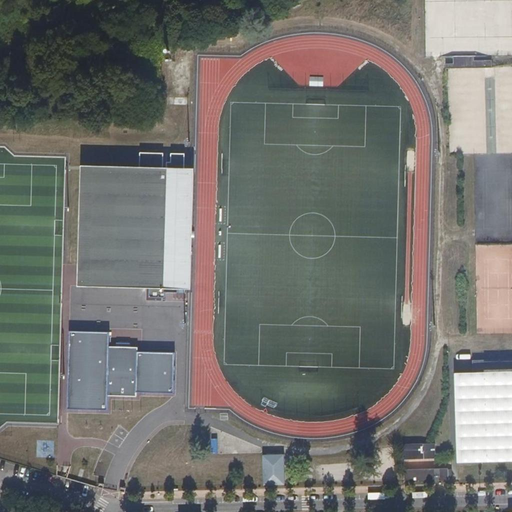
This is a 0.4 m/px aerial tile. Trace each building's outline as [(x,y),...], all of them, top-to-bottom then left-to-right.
[(488,68),(493,67),(493,59),(476,59),(476,55),(453,56),(453,64),(448,64),(448,69),(488,68)] [(138,172),(86,170),(82,286),(147,286),(147,299),(163,299),(163,294),(176,294),(176,288),(183,288),(184,238),(174,238),(174,232),(185,232),(187,181),(183,181),(184,155),(170,155),(170,163),(166,163),(166,154),(139,153),(138,172)] [(107,334),(68,334),(67,410),(105,411),(105,397),(106,349),(107,334)] [(136,349),(106,349),(105,397),(135,398),(135,393),(136,355),(136,349)] [(173,356),(136,355),(135,393),(172,394),(173,356)] [(460,465),(511,464),(511,362),(476,363),(476,374),(459,375),(460,465)] [(403,447),(403,461),(432,461),(432,446),(403,447)] [(214,454),(214,468),(263,467),(263,455),(263,452),(214,454)] [(285,454),(263,455),(263,467),(263,485),(285,484),(285,454)] [(98,476),(104,463),(98,460),(92,474),(98,476)] [(403,470),(403,483),(450,483),(450,479),(446,479),(446,470),(403,470)]
